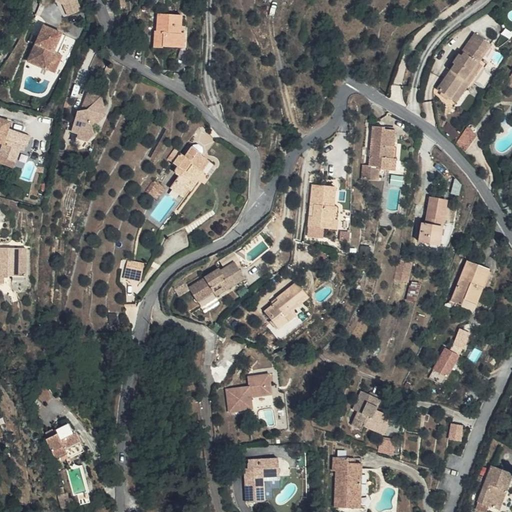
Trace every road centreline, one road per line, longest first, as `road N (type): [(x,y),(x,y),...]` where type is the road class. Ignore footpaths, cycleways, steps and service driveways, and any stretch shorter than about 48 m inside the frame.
road 1 (residential): [(511,232),(448,144),(361,89),(348,88),(338,119),(299,148),(255,200)]
road 2 (residential): [(255,200),(255,155),(182,91),(130,60),(96,0)]
road 3 (residential): [(122,511),(125,409),(144,313),(168,273),(188,258)]
